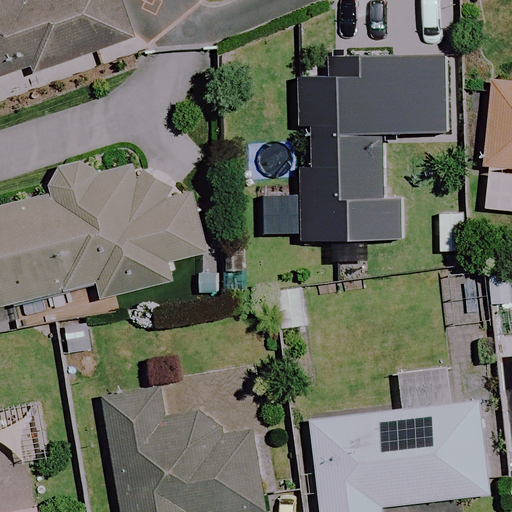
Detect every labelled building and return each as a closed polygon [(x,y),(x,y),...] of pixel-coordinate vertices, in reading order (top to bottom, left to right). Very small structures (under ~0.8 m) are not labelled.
[(0,0),(0,84),(137,42),(122,0),(0,0)] [(419,135),(417,49),(336,52),(337,78),(305,79),(310,243),(408,240),(407,189),(389,190),(387,136),(419,135)] [(511,85),(500,84),(489,210),(511,212),(511,85)] [(164,201),(149,147),(0,188),(0,309),(103,281),(108,300),(178,281),(173,264),(218,252),(201,191),(164,201)] [(469,214),(445,213),(444,267),(467,267),(469,214)] [(511,336),(511,271),(500,271),(500,284),(500,336),(511,336)] [(180,390),(166,392),(110,400),(126,511),(272,511),(252,369),(179,380),(180,390)] [(496,496),(485,402),(316,421),(326,511),(388,511),(388,508),(496,496)]
